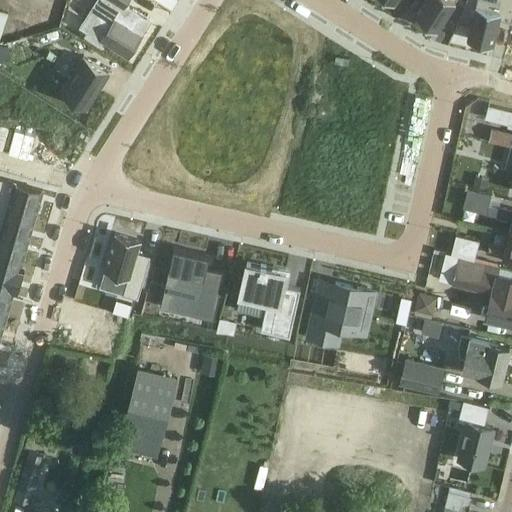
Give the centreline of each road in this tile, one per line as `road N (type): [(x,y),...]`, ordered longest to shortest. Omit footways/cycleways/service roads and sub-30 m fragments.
road 1 (residential): [(455,70),(411,263),(85,191)]
road 2 (residential): [(85,191),(206,0)]
road 3 (residential): [(33,348),(85,191)]
road 4 (residential): [(318,0),(427,63),(455,70)]
